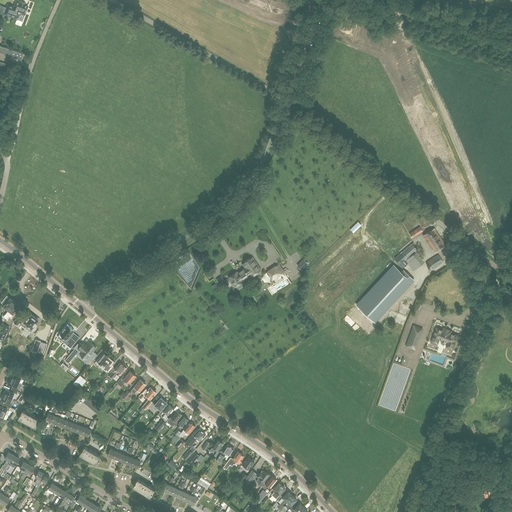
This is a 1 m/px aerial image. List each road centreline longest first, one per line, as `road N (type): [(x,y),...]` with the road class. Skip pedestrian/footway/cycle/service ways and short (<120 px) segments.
road 1 (secondary): [(83,309),(274,455),(332,511)]
road 2 (residential): [(83,309),(242,196),(286,101)]
road 3 (residential): [(511,279),(286,101)]
road 4 (residential): [(286,101),(111,0)]
